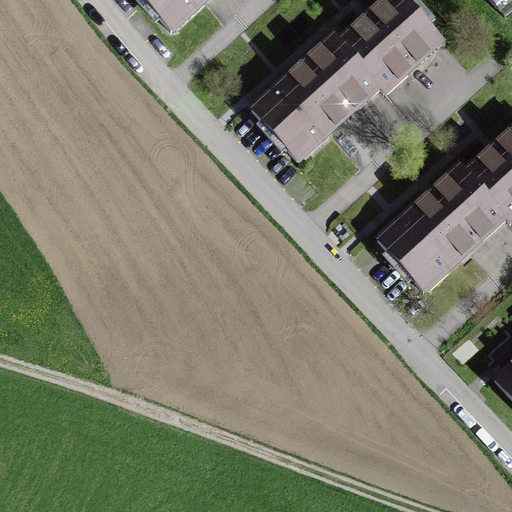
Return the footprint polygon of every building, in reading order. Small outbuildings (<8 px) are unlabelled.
[(208,0),(141,0),(171,33),(208,0)] [(388,0),(339,44),(380,90),(384,95),(442,44),(402,0),(388,0)] [(506,0),(488,0),(497,9),(506,0)] [(380,90),(339,44),(334,39),(252,111),(298,162),(380,90)] [(511,132),(465,175),(506,221),(510,226),(511,223),(511,132)] [(506,221),(465,175),(460,169),(378,242),(424,293),(506,221)] [(511,367),(497,381),(511,397),(511,367)]
